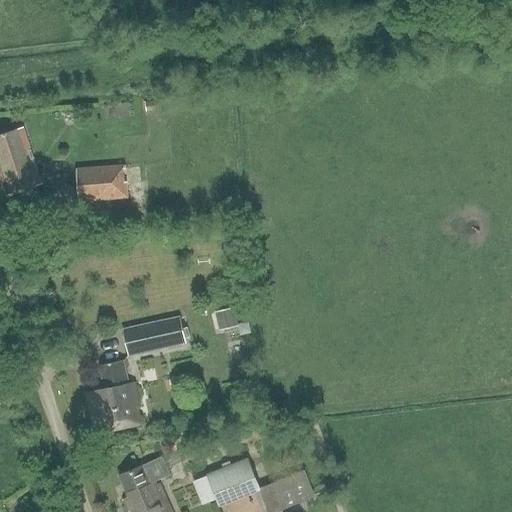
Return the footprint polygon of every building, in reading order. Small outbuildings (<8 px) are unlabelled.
[(145,102),(146,111),(160,109),(159,100),(145,102)] [(0,176),(6,195),(41,183),(28,145),(30,144),(25,128),(0,136),(0,150),(4,164),(0,165),(0,176)] [(127,164),(76,169),(79,202),(129,198),(127,182),(124,182),(123,170),(127,169),(127,164)] [(234,308),(215,312),(219,330),(238,326),(234,308)] [(180,316),(124,329),(130,357),(186,344),(180,316)] [(97,433),(145,421),(136,383),(130,384),(125,361),(101,367),(107,388),(87,393),(97,433)] [(172,511),(159,479),(172,474),(165,457),(121,475),(130,497),(126,499),(131,511),(172,511)] [(248,459),(193,482),(202,505),(216,499),(219,507),(255,493),(262,511),(282,511),(316,497),(304,469),(259,488),(248,459)]
